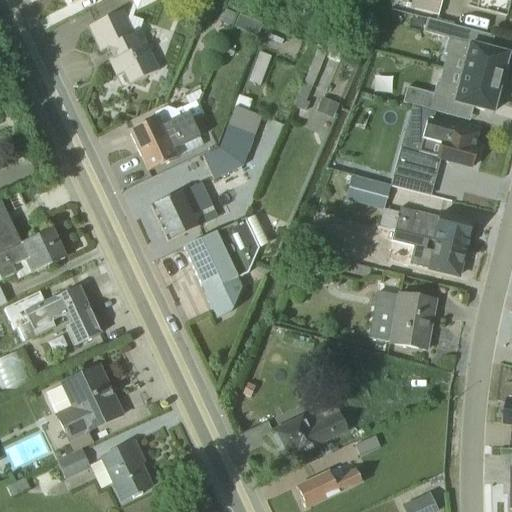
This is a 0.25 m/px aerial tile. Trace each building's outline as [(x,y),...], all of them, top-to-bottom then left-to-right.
[(153,0),(127,0),(134,13),(155,3),(153,0)] [(436,19),(440,0),(411,0),(409,12),(436,19)] [(221,11),(216,23),(229,29),(234,17),(221,11)] [(158,73),(140,35),(132,39),(120,15),(87,31),(98,55),(104,53),(122,90),(158,73)] [(237,17),(232,30),(255,41),(261,28),(237,17)] [(449,43),(441,71),(504,89),(508,59),(468,47),(472,35),(425,23),(422,35),(449,43)] [(318,48),(291,110),(303,115),(307,106),(304,104),(323,60),(337,66),(341,58),(318,48)] [(493,117),(504,89),(441,71),(434,97),(406,90),(402,106),(467,124),(470,112),(493,117)] [(212,183),(242,168),(259,121),(246,116),(251,104),(237,99),(218,151),(201,159),(212,183)] [(127,134),(135,152),(200,116),(209,112),(203,100),(173,114),(170,108),(156,115),(157,119),(127,134)] [(320,100),(314,114),(331,122),(337,107),(320,100)] [(210,135),(200,116),(135,152),(146,174),(177,159),(200,148),(197,141),(210,135)] [(474,139),(425,125),(417,157),(471,172),(477,153),(471,151),(474,139)] [(388,190),(352,180),(345,202),(382,213),(388,190)] [(199,187),(150,211),(166,245),(216,221),(199,187)] [(0,201),(0,309),(5,307),(0,296),(0,283),(13,277),(16,283),(63,260),(50,232),(20,247),(6,218),(25,208),(17,193),(0,201)] [(415,240),(429,243),(462,252),(469,223),(436,214),(435,220),(397,211),(396,216),(383,213),(379,230),(391,234),(415,240)] [(251,218),(182,251),(215,321),(228,315),(240,290),(235,282),(244,277),(256,250),(265,247),(251,218)] [(391,234),(381,273),(403,279),(406,268),(455,280),(462,252),(429,243),(426,253),(412,250),(415,240),(391,234)] [(338,274),(375,283),(378,273),(340,264),(338,274)] [(98,337),(75,289),(65,294),(62,289),(44,297),(47,303),(41,306),(37,297),(3,313),(19,346),(59,327),(70,351),(98,337)] [(424,354),(433,305),(375,294),(366,343),(424,354)] [(17,353),(0,361),(0,388),(3,395),(31,382),(17,353)] [(119,419),(96,371),(44,396),(72,454),(91,445),(86,435),(119,419)] [(317,412),(270,435),(277,451),(281,449),(285,457),(294,453),(297,459),(347,434),(334,408),(342,404),(334,388),(311,399),(317,412)] [(511,402),(507,402),(502,428),(511,429),(511,402)] [(11,469),(47,453),(37,433),(2,449),(11,469)] [(372,439),(352,448),(358,460),(378,450),(372,439)] [(141,466),(132,446),(88,467),(99,491),(109,486),(118,505),(149,490),(138,467),(141,466)] [(87,469),(79,453),(53,465),(61,482),(87,469)] [(327,473),(294,489),(305,511),(361,485),(355,472),(331,483),(327,473)] [(426,482),(394,496),(399,508),(431,494),(426,482)] [(433,511),(429,501),(402,511),(433,511)]
